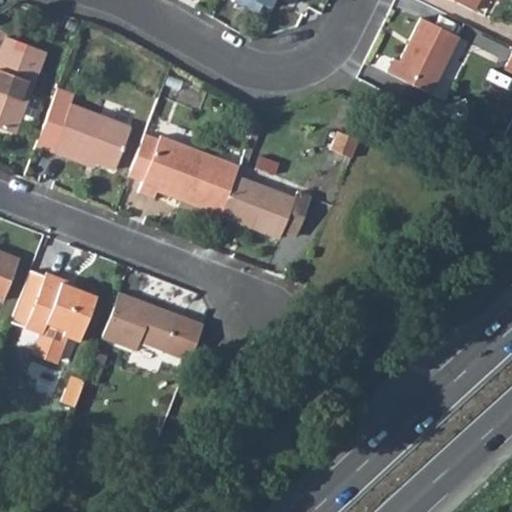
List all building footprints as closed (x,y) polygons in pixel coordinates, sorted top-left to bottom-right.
[(233,0),(234,0),(259,12),(264,3),(271,6),(273,0),(233,0)] [(451,0),(476,12),(481,0),(451,0)] [(395,59),(389,74),(433,94),(460,37),(422,19),(402,62),(395,59)] [(0,126),(14,132),(45,51),(6,36),(0,52),(0,126)] [(58,88),(44,123),(60,129),(52,152),(66,158),(68,153),(112,170),(129,127),(72,105),(75,95),(58,88)] [(44,123),(36,146),(52,152),(60,129),(44,123)] [(144,134),(128,177),(142,181),(138,192),(154,198),(157,191),(218,215),(233,177),(237,166),(159,136),(158,139),(144,134)] [(346,162),(353,143),(332,135),(325,154),(346,162)] [(233,177),(218,215),(276,237),(279,229),(295,234),(309,195),(295,189),(291,199),(233,177)] [(0,301),(3,303),(19,262),(0,255),(0,301)] [(47,278),(32,272),(27,287),(13,324),(42,335),(35,351),(61,361),(69,340),(78,343),(96,298),(61,285),(62,281),(47,275),(47,278)] [(120,295),(103,339),(137,353),(140,344),(166,354),(180,318),(151,307),(149,313),(132,307),(134,301),(120,295)] [(87,383),(74,378),(64,404),(77,409),(87,383)]
